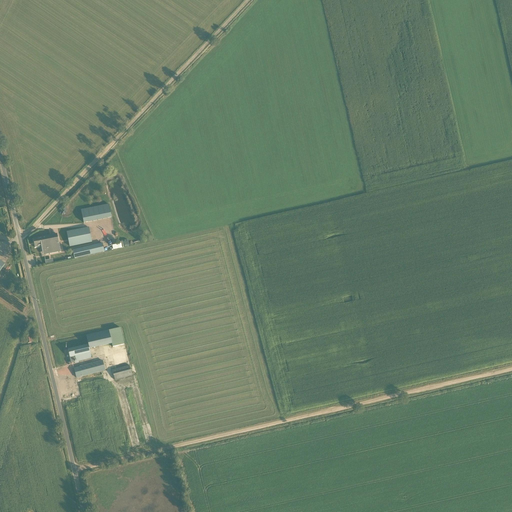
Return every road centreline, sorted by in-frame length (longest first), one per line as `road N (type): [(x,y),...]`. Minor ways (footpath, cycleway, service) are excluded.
road 1 (track): [(76,468),(511,369)]
road 2 (unclassified): [(85,511),(0,155)]
road 3 (track): [(249,0),(19,233)]
